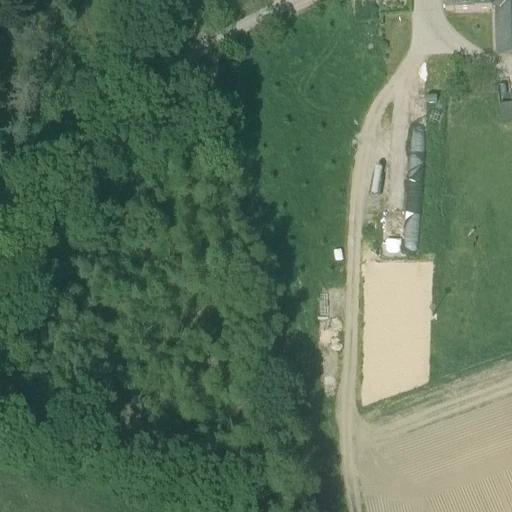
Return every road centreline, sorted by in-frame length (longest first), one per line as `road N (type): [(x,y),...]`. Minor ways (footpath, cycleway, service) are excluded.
road 1 (track): [(353,511),(345,439),(362,148),(379,102),(415,61),(429,27),(428,0)]
road 2 (unclassified): [(301,0),(170,69),(66,167),(0,263)]
